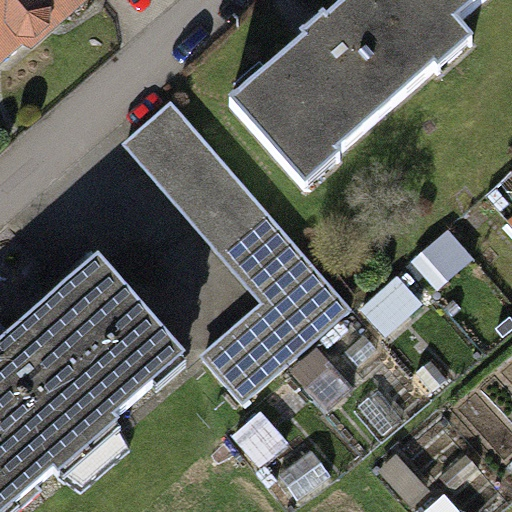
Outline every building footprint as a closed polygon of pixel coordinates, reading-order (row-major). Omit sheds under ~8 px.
[(0,0),(0,63),(0,64),(76,0),(0,0)] [(459,29),(433,0),(359,0),(241,105),(311,184),(471,43),(459,29)] [(433,0),(459,29),(491,0),(433,0)] [(271,310),(217,357),(261,407),(362,320),(181,113),(135,153),(271,310)] [(0,511),(29,511),(189,370),(101,271),(0,360),(0,511)]
